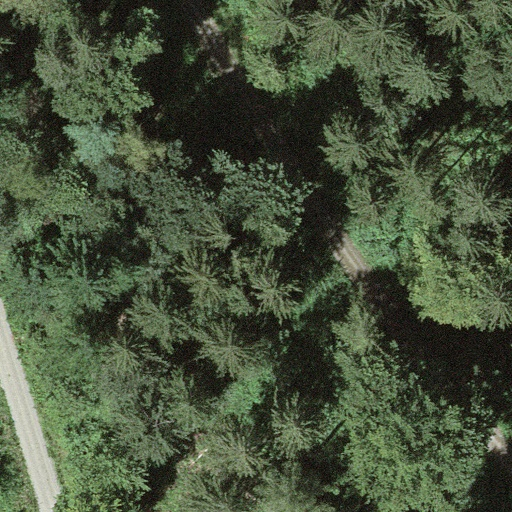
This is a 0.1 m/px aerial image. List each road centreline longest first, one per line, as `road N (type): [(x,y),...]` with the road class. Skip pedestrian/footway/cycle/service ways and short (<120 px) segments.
road 1 (track): [(188,0),(263,132),(356,266),(511,458)]
road 2 (track): [(0,347),(52,511)]
